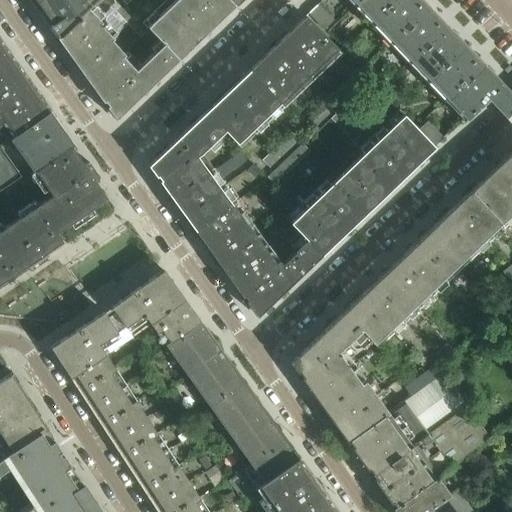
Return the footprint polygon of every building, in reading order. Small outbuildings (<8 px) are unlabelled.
[(92,5),(97,0),(29,0),(50,28),(57,38),(92,5)] [(207,32),(175,0),(168,0),(158,9),(193,46),(207,32)] [(235,5),(230,0),(175,0),(207,32),(236,5),(235,5)] [(400,0),(363,0),(356,7),(373,26),(400,0)] [(429,6),(423,0),(400,0),(373,26),(390,43),(429,6)] [(334,20),(318,4),(308,13),(324,30),(334,20)] [(139,66),(126,52),(128,50),(116,37),(128,25),(117,13),(106,24),(103,21),(105,19),(92,5),(57,38),(102,101),(139,66)] [(446,24),(429,6),(390,43),(407,62),(446,24)] [(145,34),(120,7),(115,11),(117,13),(128,25),(140,38),(145,34)] [(120,116),(193,46),(158,9),(143,24),(159,41),(150,49),(154,53),(139,66),(102,101),(115,120),(120,116)] [(311,79),(340,52),(305,16),(277,43),(311,79)] [(465,43),(446,24),(407,62),(426,81),(465,43)] [(283,106),(311,79),(277,43),(249,70),(283,106)] [(482,61),(465,43),(426,81),(443,99),(482,61)] [(5,46),(0,49),(0,74),(17,62),(5,46)] [(511,92),(502,83),(482,61),(443,99),(463,120),(487,97),(503,112),(511,122),(511,92)] [(17,62),(0,74),(0,96),(27,78),(17,62)] [(249,70),(208,109),(224,127),(236,140),(241,145),(283,106),(249,70)] [(0,120),(38,94),(27,78),(0,96),(0,120)] [(11,139),(51,111),(38,94),(0,120),(0,125),(3,130),(0,132),(7,142),(11,139)] [(347,105),(369,128),(378,120),(355,97),(347,105)] [(208,109),(152,162),(148,165),(158,178),(199,151),(204,146),(207,148),(213,144),(210,141),(222,130),(234,142),(236,140),(224,127),(208,109)] [(51,111),(11,139),(34,172),(36,171),(72,146),(74,145),(51,111)] [(362,135),(339,111),(331,119),(354,143),(362,135)] [(434,147),(414,126),(400,111),(385,125),(419,161),(434,147)] [(444,138),(424,117),(414,126),(434,147),(444,138)] [(419,161),(385,125),(343,165),(377,201),(419,161)] [(292,132),(263,161),(270,169),(299,140),(292,132)] [(275,185),(310,152),(303,144),(268,177),(275,185)] [(107,199),(96,182),(98,180),(99,177),(89,162),(86,162),(83,163),(72,146),(36,171),(52,195),(72,223),(107,199)] [(22,179),(2,150),(0,151),(0,193),(0,194),(22,179)] [(507,225),(511,220),(511,150),(472,189),(507,225)] [(219,180),(213,171),(199,151),(158,178),(194,229),(234,201),(222,184),(219,180)] [(240,151),(213,171),(219,180),(247,160),(240,151)] [(247,171),(261,184),(266,179),(260,173),(261,172),(253,165),(247,171)] [(335,242),(377,201),(343,165),(300,205),(335,242)] [(472,189),(445,214),(480,251),(507,225),(472,189)] [(52,195),(0,230),(0,258),(11,276),(27,265),(29,268),(32,268),(47,258),(48,255),(46,253),(63,241),(57,233),(72,223),(52,195)] [(268,249),(250,223),(234,201),(194,229),(229,277),(268,249)] [(335,242),(300,205),(287,218),(301,232),(321,254),(335,242)] [(424,305),(480,251),(445,214),(389,268),(424,305)] [(290,284),(321,254),(301,232),(290,242),(288,240),(280,247),(277,243),(268,249),(280,266),(276,270),(290,284)] [(290,284),(276,270),(280,266),(268,249),(229,277),(253,311),(257,316),(261,312),(290,284)] [(0,258),(0,283),(11,276),(0,258)] [(511,266),(510,264),(502,271),(511,283),(511,266)] [(424,305),(389,268),(347,308),(372,335),(382,345),(424,305)] [(164,270),(118,302),(111,307),(115,313),(112,315),(128,340),(151,324),(167,347),(201,322),(183,296),(179,290),(164,270)] [(505,310),(511,304),(511,290),(498,303),(505,310)] [(345,349),(357,338),(361,344),(372,335),(347,308),(293,358),(290,362),(301,378),(344,347),(345,349)] [(208,511),(158,434),(106,354),(128,340),(112,315),(108,318),(104,312),(50,347),(143,489),(158,511),(208,511)] [(298,456),(201,322),(167,347),(251,465),(228,481),(240,497),(298,456)] [(366,380),(359,370),(345,349),(344,347),(301,378),(324,410),(366,380)] [(370,475),(467,405),(437,363),(404,387),(411,396),(385,415),(346,442),(370,475)] [(0,460),(48,430),(47,428),(36,411),(11,372),(0,379),(0,460)] [(385,415),(378,406),(383,403),(366,380),(324,410),(346,442),(385,415)] [(441,471),(452,463),(488,436),(467,405),(370,475),(393,507),(437,475),(436,474),(441,471)] [(182,442),(195,433),(191,427),(178,436),(182,442)] [(48,430),(0,460),(0,481),(17,470),(38,502),(23,511),(96,511),(90,502),(93,500),(83,484),(83,485),(72,467),(48,430)] [(213,466),(204,451),(188,462),(198,476),(213,466)] [(228,469),(220,457),(213,461),(222,473),(228,469)] [(258,504),(262,510),(311,475),(299,458),(258,488),(266,499),(258,504)] [(224,480),(216,467),(206,473),(214,487),(224,480)] [(397,511),(423,511),(447,495),(454,490),(441,471),(436,474),(437,475),(393,507),(397,511)] [(274,511),(291,511),(322,490),(311,475),(262,510),(263,511),(273,511),(274,511)] [(482,511),(462,484),(454,490),(447,495),(423,511),(482,511)] [(322,490),(291,511),(327,511),(334,507),(322,490)] [(227,507),(238,499),(232,492),(222,500),(227,507)]
